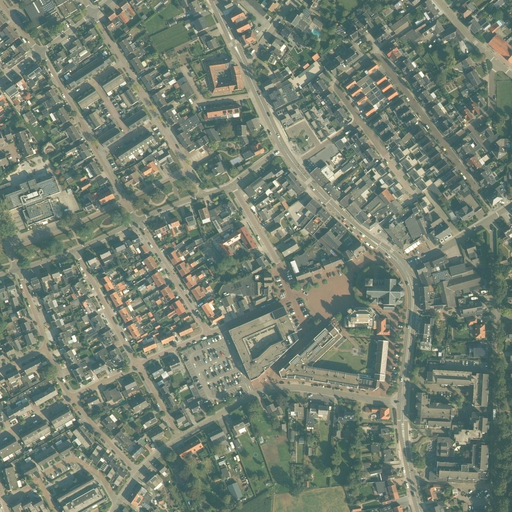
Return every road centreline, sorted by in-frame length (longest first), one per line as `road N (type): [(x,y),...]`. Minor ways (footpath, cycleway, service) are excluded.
road 1 (residential): [(126,203),(10,250),(18,270)]
road 2 (residential): [(269,389),(277,365),(348,294),(346,274)]
road 3 (primary): [(404,400),(415,299),(404,266)]
road 4 (residential): [(209,334),(138,219)]
road 5 (primary): [(400,269),(410,299),(398,400)]
road 6 (residential): [(137,366),(75,249)]
road 7 (residential): [(291,297),(231,185)]
road 8 (residential): [(495,511),(495,387)]
